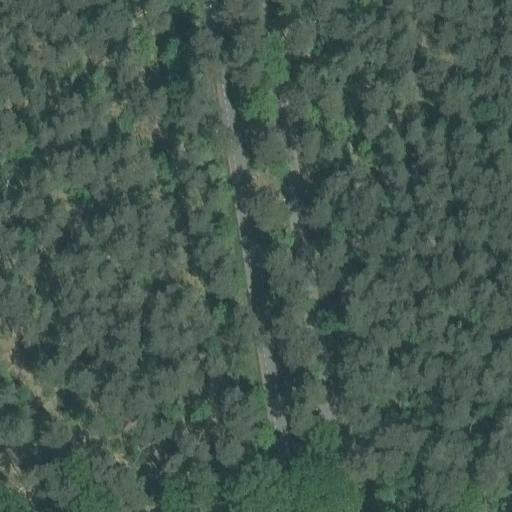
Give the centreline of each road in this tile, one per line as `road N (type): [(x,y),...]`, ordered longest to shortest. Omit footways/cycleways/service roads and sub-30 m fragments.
road 1 (residential): [(211,0),(293,511)]
road 2 (residential): [(344,511),(263,0)]
